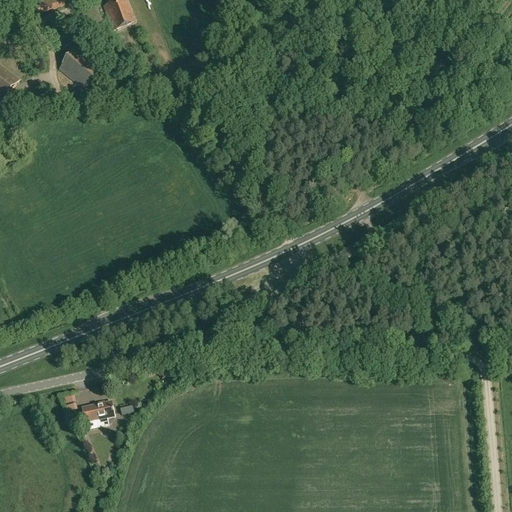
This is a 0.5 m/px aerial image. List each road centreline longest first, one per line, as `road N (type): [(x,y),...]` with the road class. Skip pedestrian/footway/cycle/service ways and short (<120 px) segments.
road 1 (unclassified): [(0,394),(186,347),(375,236)]
road 2 (secondary): [(0,365),(282,253),(361,213)]
road 3 (track): [(511,0),(369,184),(361,213)]
road 4 (track): [(323,267),(481,352)]
road 5 (secondary): [(361,213),(511,126)]
road 6 (unclassified): [(375,236),(511,153)]
